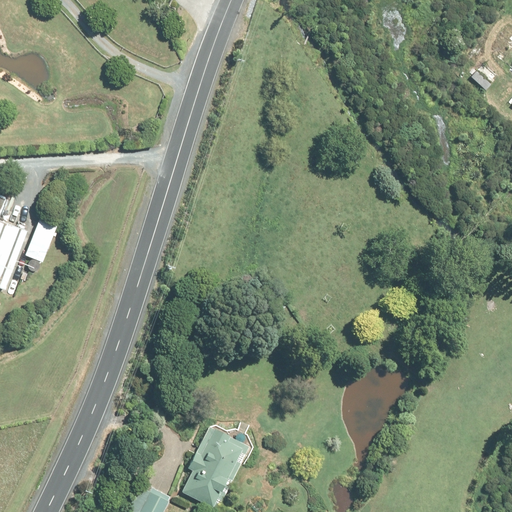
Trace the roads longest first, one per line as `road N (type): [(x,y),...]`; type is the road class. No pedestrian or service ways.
road 1 (tertiary): [(231,0),(118,344),(47,511)]
road 2 (unknown): [(175,167),(0,174)]
